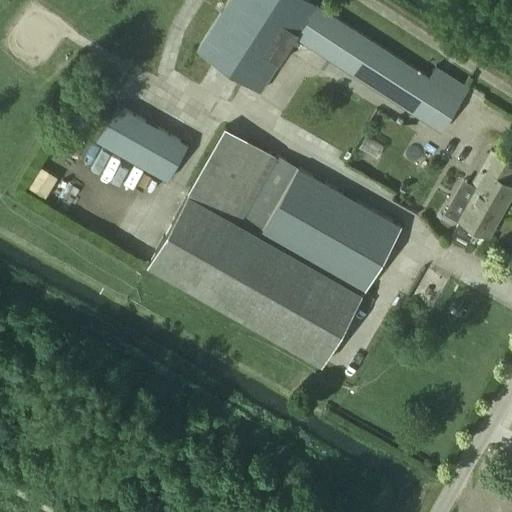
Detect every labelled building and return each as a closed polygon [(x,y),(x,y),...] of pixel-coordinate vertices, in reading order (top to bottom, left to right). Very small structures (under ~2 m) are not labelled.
[(440,130),(461,97),(309,0),(228,0),(197,49),(260,90),(294,36),(331,59),(440,130)] [(108,99),(120,77),(107,70),(94,91),(108,99)] [(117,102),(96,140),(166,180),(188,143),(117,102)] [(276,154),(225,125),(188,190),(147,263),(322,363),(365,285),(400,224),(277,153),(276,154)] [(414,164),(424,149),(416,145),(407,159),(414,164)] [(459,219),(452,230),(469,240),(475,229),(487,235),(511,191),(511,183),(507,181),(511,172),(511,160),(491,148),(473,179),(472,182),(471,183),(476,186),(457,218),(459,219)]
